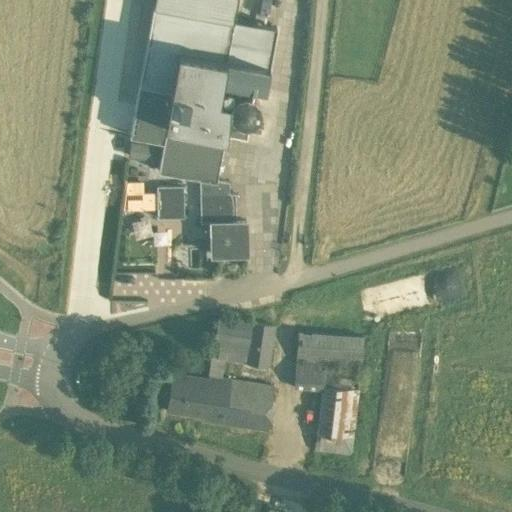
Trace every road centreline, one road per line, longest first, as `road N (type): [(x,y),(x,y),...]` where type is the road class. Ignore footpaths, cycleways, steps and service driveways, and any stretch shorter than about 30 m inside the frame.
road 1 (unclassified): [(61,349),(85,327),(511,217)]
road 2 (unclassified): [(406,511),(77,422),(58,404),(51,381)]
